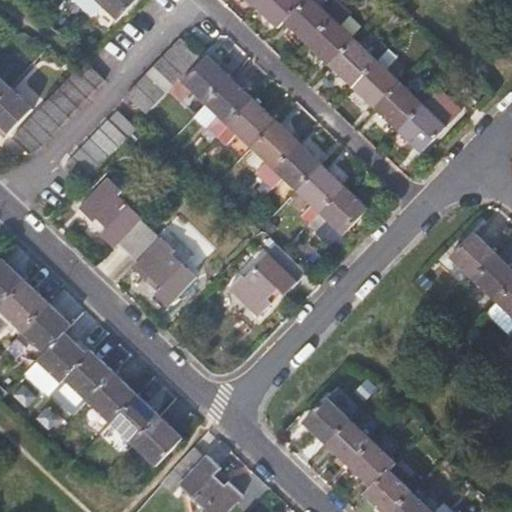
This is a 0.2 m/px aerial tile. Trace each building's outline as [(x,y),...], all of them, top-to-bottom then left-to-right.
[(96,0),(97,0),(113,14),(126,0),(81,0),(79,3),(87,11),(96,0)] [(247,0),(271,22),(276,15),(291,0),(247,0)] [(320,0),(317,4),(313,0),(291,0),(276,15),(300,38),(336,0),(335,0),(320,0)] [(349,35),(347,32),(357,22),(344,8),(336,0),(300,38),(324,61),(349,35)] [(167,44),(186,63),(196,53),(176,34),(167,44)] [(365,50),(349,35),(324,61),(347,83),(383,46),(375,39),(365,50)] [(177,72),(186,63),(167,44),(158,53),(177,72)] [(390,53),(383,46),(347,83),(370,105),(395,79),(380,64),(390,53)] [(188,85),(203,99),(227,74),(204,52),(170,88),(178,96),(188,85)] [(168,81),(177,72),(158,53),(149,62),(168,81)] [(80,58),(71,68),(91,86),(100,77),(80,58)] [(159,91),(168,81),(149,62),(140,72),(159,91)] [(82,96),(91,86),(71,68),(62,77),(82,96)] [(149,101),(159,91),(140,72),(130,82),(149,101)] [(250,96),(227,74),(203,99),(218,115),(209,125),(216,132),(250,96)] [(72,106),(82,96),(62,77),(52,87),(72,106)] [(411,93),(395,79),(370,105),(393,127),(429,90),(421,83),(411,93)] [(0,87),(0,123),(5,129),(29,104),(6,82),(0,87)] [(140,110),(149,101),(130,82),(121,91),(140,110)] [(64,114),(72,106),(52,87),(44,95),(64,114)] [(393,127),(416,149),(455,108),(432,87),(429,90),(393,127)] [(55,123),(64,114),(44,95),(35,105),(55,123)] [(272,118),(250,96),(216,132),(224,140),(234,129),(248,143),(272,118)] [(100,114),(119,132),(128,123),(109,104),(100,114)] [(45,133),(55,123),(35,105),(26,115),(45,133)] [(119,132),(100,114),(91,123),(110,141),(119,132)] [(37,142),(45,133),(26,115),(17,123),(37,142)] [(295,140),(272,118),(248,143),(263,157),(253,168),(261,176),(295,140)] [(28,151),(37,142),(17,123),(9,132),(28,151)] [(110,141),(91,123),(82,132),(101,150),(110,141)] [(82,132),(73,142),(92,160),(101,150),(82,132)] [(317,162),(295,140),(261,176),(269,183),(279,173),(293,187),(317,162)] [(83,169),(92,160),(73,142),(64,152),(83,169)] [(75,178),(83,169),(64,152),(56,160),(75,178)] [(340,184),(317,162),(293,187),(308,201),(299,211),(306,219),(340,184)] [(115,237),(126,247),(147,226),(112,193),(115,188),(101,176),(76,203),(89,215),(93,211),(104,221),(97,229),(110,241),(115,237)] [(360,203),(340,184),(306,219),(312,225),(310,228),(326,243),(339,230),(337,228),(360,203)] [(169,248),(147,226),(126,247),(135,256),(130,262),(144,275),(147,271),(158,281),(151,288),(164,301),(190,273),(166,251),(169,248)] [(447,257),(470,279),(494,255),(470,232),(447,257)] [(279,290),(300,268),(279,247),(273,242),(241,275),(237,273),(225,286),(252,312),(265,298),(261,294),(271,283),(279,290)] [(0,293),(19,274),(0,255),(0,293)] [(470,279),(492,300),(511,279),(511,273),(494,255),(470,279)] [(0,293),(0,307),(16,322),(42,295),(19,274),(0,293)] [(511,279),(492,300),(511,319),(511,279)] [(16,322),(39,345),(58,324),(65,317),(42,295),(16,322)] [(24,360),(48,382),(51,379),(81,347),(58,324),(39,345),(24,360)] [(108,365),(85,343),(81,347),(51,379),(74,401),(81,393),(108,365)] [(81,393),(104,414),(130,387),(108,365),(81,393)] [(104,414),(127,437),(154,409),(130,387),(104,414)] [(344,412),(322,391),(297,415),(320,437),(344,412)] [(127,437),(149,459),(176,431),(154,409),(127,437)] [(367,434),(344,412),(320,437),(344,459),(367,434)] [(390,456),(367,434),(344,459),(367,481),(383,463),(390,456)] [(202,450),(192,441),(170,463),(180,472),(175,478),(198,500),(195,503),(203,511),(213,511),(237,488),(224,475),(221,478),(210,467),(216,461),(203,449),(202,450)] [(360,488),(383,509),(406,485),(383,463),(367,481),(360,488)] [(383,509),(385,511),(423,511),(428,507),(406,485),(383,509)]
